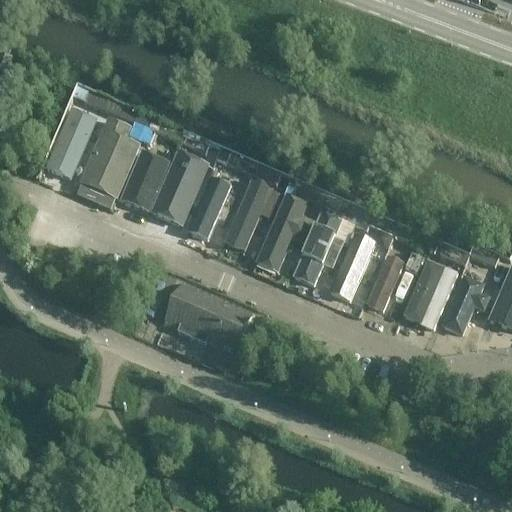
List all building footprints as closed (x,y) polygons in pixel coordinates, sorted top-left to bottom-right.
[(109,117),(114,105),(89,95),(84,107),(109,117)] [(134,128),(139,116),(114,105),(109,117),(134,128)] [(47,174),(73,186),(102,119),(76,107),(47,174)] [(81,191),(106,203),(136,136),(110,124),(81,191)] [(180,148),(185,136),(160,126),(155,138),(180,148)] [(210,147),(185,136),(180,148),(205,159),(210,147)] [(122,209),(146,219),(174,155),(149,145),(122,209)] [(256,167),(232,156),(226,168),(251,179),(256,167)] [(153,221),(178,231),(205,167),(181,157),(153,221)] [(281,178),(256,167),(251,179),(276,190),(281,178)] [(189,243),(215,254),(244,188),(218,176),(189,243)] [(303,187),(303,188),(298,199),(323,210),(328,198),(303,187)] [(353,209),(328,198),(323,210),(347,221),(353,209)] [(223,256),(245,266),(270,208),(248,199),(223,256)] [(283,278),(311,214),(286,204),(259,268),(283,278)] [(394,241),(399,229),(374,218),(369,230),(394,241)] [(298,278),(319,287),(344,231),(322,222),(298,278)] [(424,239),(399,229),(394,241),(419,251),(424,239)] [(470,259),(445,248),(439,260),(465,271),(470,261),(470,259)] [(334,293),(351,301),(370,257),(353,249),(334,293)] [(474,249),(470,259),(470,261),(495,272),(500,260),(474,249)] [(395,262),(372,314),(392,322),(415,270),(395,262)] [(429,273),(407,325),(427,333),(449,281),(429,273)] [(486,293),(466,285),(443,341),(463,349),(486,293)] [(234,358),(251,318),(182,288),(164,328),(178,334),(178,335),(206,347),(207,347),(234,358)]
